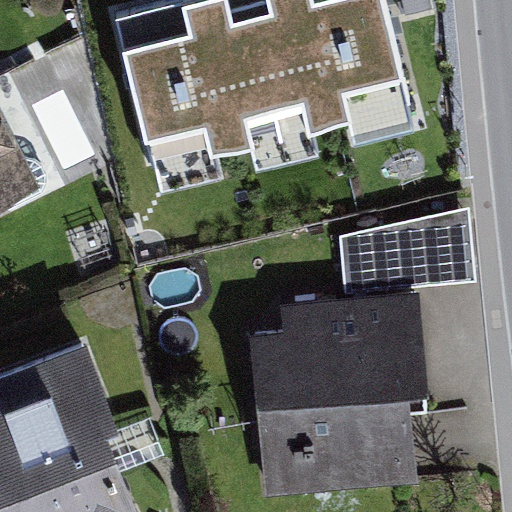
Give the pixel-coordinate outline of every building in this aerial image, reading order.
[(408,108),(381,0),(168,0),(117,12),(155,169),(408,108)] [(0,216),(52,188),(0,94),(0,216)] [(468,202),(340,233),(345,286),(477,275),(468,202)] [(254,311),(271,493),(419,479),(402,297),(254,311)] [(0,379),(0,511),(144,511),(80,348),(0,379)]
